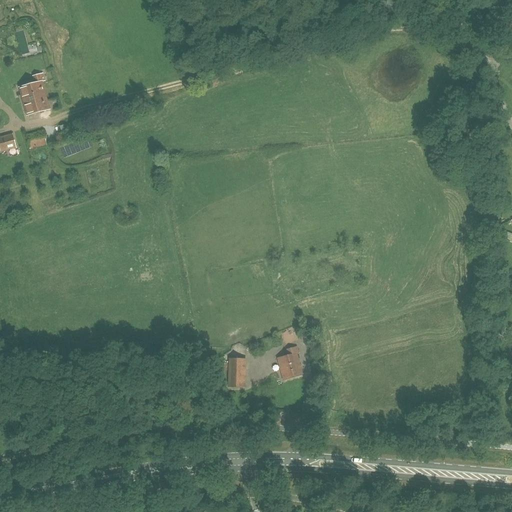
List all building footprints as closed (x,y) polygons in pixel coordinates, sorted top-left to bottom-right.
[(16,31),(19,54),(27,53),(24,30),(16,31)] [(48,109),(41,82),(34,83),(19,88),(26,115),(48,109)] [(30,150),(47,145),(44,132),(27,137),(30,150)] [(0,138),(0,151),(15,147),(12,135),(0,138)] [(63,155),(83,149),(80,141),(61,148),(63,155)] [(277,359),(283,380),(303,375),(297,353),(277,359)] [(243,387),(244,359),(230,358),(229,387),(243,387)]
